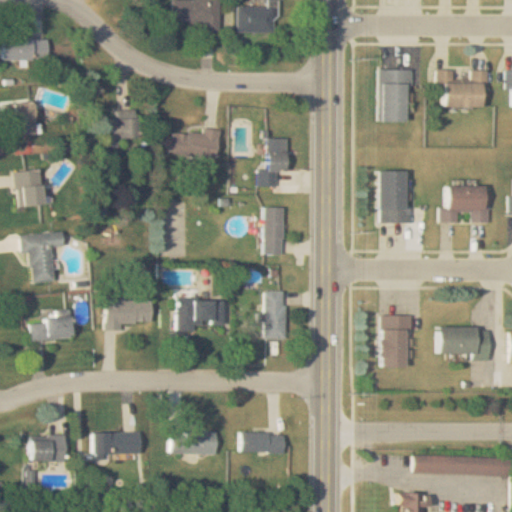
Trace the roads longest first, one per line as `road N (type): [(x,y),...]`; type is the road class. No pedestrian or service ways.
road 1 (tertiary): [(331,0),(330,511)]
road 2 (residential): [(329,384),(137,378),(69,383),(20,398)]
road 3 (residential): [(332,83),(178,76),(130,52),(86,11),(55,0)]
road 4 (residential): [(330,270),(511,270)]
road 5 (residential): [(332,23),(511,24)]
